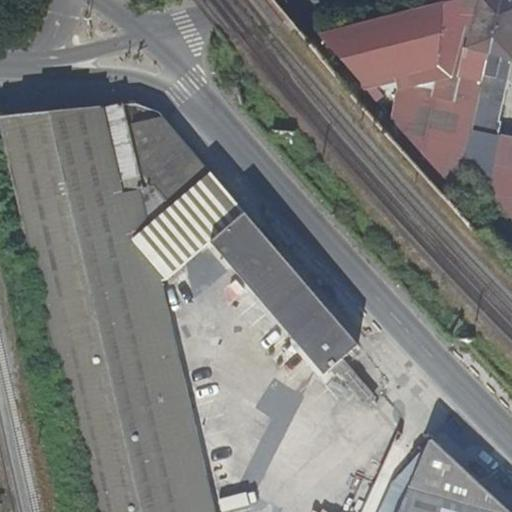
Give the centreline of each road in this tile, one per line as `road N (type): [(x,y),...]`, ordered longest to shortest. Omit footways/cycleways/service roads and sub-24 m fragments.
road 1 (secondary): [(214,123),(511,448)]
road 2 (secondary): [(0,67),(136,80),(163,88),(214,123)]
road 3 (tertiary): [(288,0),(146,38)]
road 4 (tertiary): [(5,63),(146,38)]
